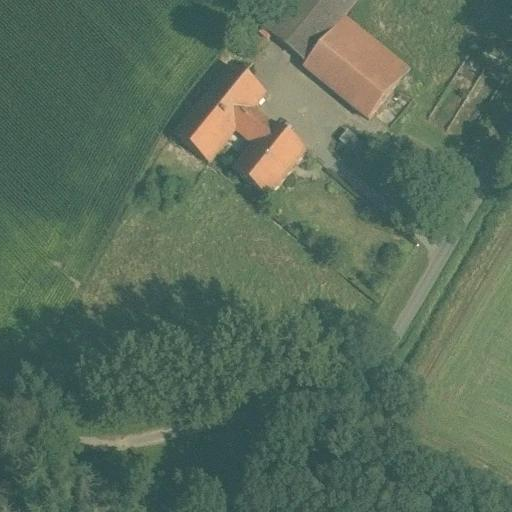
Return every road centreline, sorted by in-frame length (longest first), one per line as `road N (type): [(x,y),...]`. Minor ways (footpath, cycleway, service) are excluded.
road 1 (track): [(0,402),(82,432),(293,380),(326,395)]
road 2 (unclassified): [(511,143),(364,384)]
road 3 (unclassified): [(364,384),(367,426),(394,459),(497,511)]
road 4 (unclassified): [(364,384),(326,395),(298,424),(254,511)]
